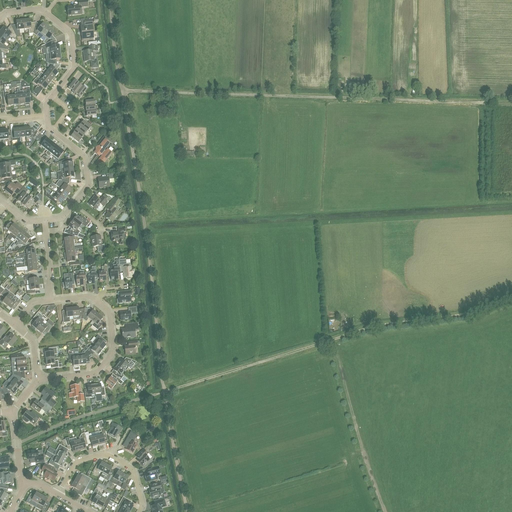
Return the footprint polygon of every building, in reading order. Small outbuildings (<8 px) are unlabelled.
[(69,16),(81,15),(81,8),(88,7),(87,0),(78,1),(78,6),(68,7),(69,16)] [(85,28),(81,28),(82,39),(93,38),(92,28),(99,27),(98,18),(93,19),(93,18),(92,19),(92,20),(84,21),(85,28)] [(20,30),(24,29),(23,20),(16,21),(17,25),(17,28),(13,28),(16,34),(20,34),(20,30)] [(23,20),(24,29),(29,29),(29,34),(34,33),(36,26),(31,26),(31,23),(30,20),(23,20)] [(39,33),(43,36),(49,28),(44,24),(41,27),(39,29),(36,26),(34,33),(37,36),(39,33)] [(0,32),(0,33),(7,39),(8,40),(10,38),(9,37),(11,35),(15,38),(17,36),(16,34),(13,28),(10,32),(7,30),(6,30),(4,28),(0,32)] [(49,28),(43,36),(46,39),(43,42),(46,44),(53,42),(49,39),(52,35),(54,32),(49,28)] [(6,40),(7,39),(0,33),(0,42),(1,43),(0,44),(0,48),(6,49),(8,50),(8,48),(8,47),(3,44),(4,43),(6,43),(7,41),(6,40)] [(55,46),(54,41),(46,44),(46,45),(41,47),(42,49),(44,50),(46,50),(47,54),(60,52),(59,45),(55,46)] [(95,46),(89,47),(89,51),(84,52),(85,62),(91,61),(92,67),(93,68),(97,68),(98,66),(97,61),(94,62),(93,61),(92,52),(96,51),(98,51),(98,46),(95,46)] [(48,63),(53,64),(53,60),(56,59),(60,59),(60,52),(47,54),(50,54),(51,58),(47,58),(48,62),(46,62),(46,63),(48,63)] [(2,65),(1,59),(0,58),(0,69),(9,68),(9,64),(2,65)] [(51,67),(53,64),(48,63),(47,67),(49,69),(48,71),(55,77),(58,72),(51,67)] [(55,77),(48,71),(45,69),(43,71),(42,70),(41,72),(43,74),(51,81),(55,77)] [(41,79),(48,85),(51,81),(43,74),(41,72),(40,72),(38,74),(39,74),(38,76),(41,79)] [(41,79),(38,76),(36,79),(35,79),(33,82),(37,85),(37,84),(40,85),(38,87),(41,90),(43,88),(45,90),(48,85),(41,79)] [(72,92),(78,83),(74,80),(68,88),(70,89),(72,90),(71,91),(72,92)] [(82,86),(78,84),(78,83),(72,92),(73,93),(74,92),(76,94),(82,86)] [(12,89),(11,84),(3,84),(4,87),(4,94),(5,98),(7,98),(8,106),(14,105),(12,96),(9,96),(9,94),(5,94),(5,93),(6,92),(5,87),(9,87),(9,90),(12,89)] [(80,97),(86,89),(82,86),(76,94),(79,95),(78,96),(80,97)] [(91,127),(82,120),(81,122),(82,123),(80,125),(79,124),(87,131),(91,127)] [(87,131),(79,124),(77,126),(78,127),(77,129),(84,134),(87,131)] [(20,138),(19,129),(18,129),(18,128),(17,127),(15,128),(14,128),(14,129),(13,129),(14,136),(12,136),(12,139),(12,141),(17,141),(17,143),(20,143),(20,138)] [(28,139),(31,138),(32,138),(34,134),(34,129),(30,130),(30,127),(28,128),(27,127),(24,127),(24,128),(25,137),(25,139),(28,139)] [(84,134),(77,129),(75,131),(74,130),(73,132),(81,139),(81,138),(84,134)] [(3,140),(3,146),(4,150),(6,149),(6,146),(5,140),(8,139),(8,141),(9,141),(11,141),(10,137),(8,137),(7,130),(2,130),(3,140)] [(81,139),(73,132),(74,133),(72,135),(71,134),(70,136),(78,143),(81,139)] [(45,149),(51,142),(46,138),(41,146),(45,149)] [(105,148),(109,143),(105,140),(99,147),(98,147),(97,147),(97,148),(96,148),(96,149),(97,149),(97,150),(95,152),(102,157),(96,164),(100,167),(111,153),(107,150),(106,151),(104,150),(105,149),(105,148)] [(47,155),(55,145),(51,142),(45,149),(47,151),(45,154),(47,155)] [(53,156),(59,148),(55,145),(47,155),(49,157),(51,154),(53,156)] [(58,159),(64,152),(59,148),(53,156),(58,159)] [(68,163),(66,159),(59,162),(60,165),(64,164),(64,169),(60,169),(60,172),(73,170),(72,163),(68,163)] [(0,168),(0,172),(10,171),(10,166),(15,165),(15,160),(3,161),(4,164),(0,164),(0,168)] [(61,181),(62,181),(69,182),(70,178),(74,177),(73,170),(60,172),(58,172),(59,174),(61,173),(61,178),(61,181)] [(11,176),(10,171),(0,172),(1,179),(5,178),(5,183),(17,178),(16,175),(11,176)] [(109,188),(108,179),(114,179),(113,173),(106,174),(107,178),(98,179),(99,188),(104,187),(104,188),(109,188)] [(71,190),(67,186),(70,182),(69,182),(62,181),(61,182),(62,183),(58,188),(61,189),(68,195),(71,190)] [(16,187),(11,183),(5,191),(11,195),(15,190),(18,192),(22,187),(18,184),(16,187)] [(22,205),(28,197),(25,194),(28,190),(23,187),(18,193),(21,195),(19,198),(19,199),(17,201),(22,205)] [(66,200),(67,198),(67,197),(66,196),(68,195),(61,189),(57,194),(64,199),(65,200),(66,200)] [(57,194),(54,192),(51,196),(50,196),(49,197),(47,195),(46,196),(53,202),(55,199),(60,204),(64,199),(57,194)] [(34,206),(39,199),(35,196),(32,200),(28,197),(22,205),(27,208),(29,206),(31,204),(34,206)] [(100,200),(95,197),(89,205),(95,210),(100,204),(103,207),(107,202),(102,198),(100,200)] [(112,222),(119,214),(115,210),(118,206),(117,206),(120,202),(115,198),(107,209),(110,211),(105,217),(112,222)] [(82,221),(76,216),(72,221),(79,227),(81,224),(85,228),(89,222),(84,218),(82,221)] [(79,227),(72,221),(68,226),(72,230),(70,231),(69,234),(74,236),(77,237),(78,235),(78,234),(80,232),(77,229),(79,227)] [(6,238),(7,238),(5,241),(6,242),(8,239),(18,227),(14,224),(13,225),(10,222),(5,228),(8,231),(11,233),(10,233),(6,238)] [(122,229),(122,226),(118,226),(118,229),(118,233),(111,233),(112,241),(119,240),(119,245),(123,244),(123,240),(124,240),(123,233),(126,232),(125,228),(122,229)] [(14,240),(17,238),(16,237),(22,230),(18,227),(8,239),(10,241),(12,238),(14,240)] [(15,248),(17,246),(16,246),(26,234),(22,230),(16,237),(17,238),(19,240),(15,245),(16,245),(14,247),(15,248)] [(25,244),(31,237),(26,234),(16,246),(17,246),(18,248),(20,245),(21,245),(23,243),(25,244)] [(69,234),(67,234),(66,236),(67,239),(64,239),(65,242),(63,242),(63,245),(73,244),(73,240),(74,240),(73,238),(74,236),(69,234)] [(100,245),(99,236),(91,237),(93,247),(97,247),(98,253),(105,252),(104,245),(100,245)] [(20,254),(20,257),(36,255),(35,249),(33,250),(33,247),(28,247),(28,250),(26,250),(26,254),(20,254)] [(75,260),(74,256),(64,257),(65,259),(67,259),(67,263),(70,262),(70,266),(80,265),(79,261),(76,262),(76,259),(75,260)] [(126,266),(126,259),(119,260),(119,262),(119,264),(120,271),(120,272),(124,271),(125,278),(127,278),(127,279),(128,279),(131,279),(131,278),(132,278),(132,275),(134,275),(134,274),(134,271),(133,270),(131,270),(131,266),(130,266),(126,266)] [(106,280),(105,272),(108,272),(107,264),(104,265),(105,266),(102,267),(102,271),(99,272),(99,274),(97,274),(97,275),(97,279),(99,279),(100,281),(106,280)] [(120,272),(120,271),(119,264),(116,264),(116,265),(113,266),(114,270),(110,271),(111,280),(118,279),(117,276),(117,275),(120,275),(120,272)] [(86,272),(85,273),(85,276),(86,281),(88,281),(89,284),(95,283),(94,275),(97,275),(97,274),(96,267),(92,267),(92,270),(91,270),(91,275),(88,275),(86,274),(86,272)] [(86,281),(85,276),(85,273),(85,270),(79,271),(80,276),(76,276),(77,285),(83,285),(83,282),(86,281)] [(66,288),(72,288),(71,280),(74,279),(74,274),(68,274),(68,277),(64,277),(65,279),(65,283),(66,288)] [(33,279),(33,276),(25,277),(26,280),(29,279),(29,285),(39,284),(38,278),(33,279)] [(27,294),(35,293),(35,290),(39,289),(39,284),(29,285),(30,290),(27,291),(27,294)] [(0,295),(2,293),(4,295),(8,290),(10,287),(8,285),(5,288),(3,291),(0,288),(0,295)] [(3,302),(7,306),(15,296),(13,294),(8,290),(4,295),(7,297),(3,302)] [(131,291),(123,292),(120,292),(120,296),(118,296),(119,300),(117,300),(117,303),(119,303),(119,304),(131,302),(130,296),(131,296),(131,291)] [(15,296),(7,306),(11,309),(15,304),(17,306),(22,301),(19,299),(15,296)] [(131,319),(130,314),(137,313),(137,307),(128,308),(129,312),(120,313),(121,319),(125,319),(125,320),(131,319)] [(63,321),(70,321),(70,317),(73,317),(72,308),(66,309),(66,314),(63,315),(63,321)] [(72,308),(73,317),(73,320),(77,320),(76,320),(81,319),(81,322),(82,322),(83,319),(84,313),(79,314),(78,308),(72,308)] [(92,321),(98,314),(93,310),(89,315),(86,313),(84,313),(83,319),(86,322),(89,318),(92,321)] [(37,330),(42,323),(39,321),(43,316),(38,312),(33,319),(36,321),(32,326),(33,328),(35,330),(36,330),(37,330)] [(92,321),(94,323),(92,326),(98,330),(102,325),(99,323),(103,318),(98,314),(92,321)] [(48,331),(54,324),(51,322),(49,324),(47,323),(45,325),(42,323),(37,330),(42,334),(46,329),(48,331)] [(138,324),(129,325),(125,325),(126,329),(122,330),(123,338),(127,337),(127,338),(134,338),(133,331),(138,330),(138,324)] [(11,335),(8,338),(6,336),(3,339),(0,342),(0,344),(5,348),(8,344),(11,347),(17,340),(11,335)] [(102,350),(106,345),(101,342),(103,339),(99,335),(94,340),(97,342),(95,345),(102,350)] [(125,355),(135,354),(134,346),(137,346),(137,341),(128,342),(128,345),(124,346),(125,355)] [(102,350),(95,345),(93,348),(90,345),(86,350),(90,355),(93,352),(98,356),(102,350)] [(46,359),(54,358),(54,355),(57,355),(57,348),(51,349),(51,352),(45,353),(46,359)] [(90,355),(86,350),(85,352),(85,353),(78,354),(79,365),(86,364),(85,358),(90,358),(91,357),(90,355)] [(79,365),(78,354),(72,354),(69,354),(69,360),(72,360),(73,366),(79,365)] [(21,359),(20,355),(11,356),(12,362),(16,362),(17,366),(26,365),(26,362),(27,362),(26,359),(25,358),(21,359)] [(55,361),(54,358),(46,359),(46,366),(52,365),(53,368),(59,368),(58,361),(55,361)] [(119,362),(117,365),(124,370),(126,371),(128,368),(130,369),(134,366),(135,364),(131,361),(130,363),(129,364),(126,361),(126,362),(124,360),(123,362),(120,359),(118,361),(119,362)] [(20,377),(21,375),(21,372),(27,371),(26,365),(17,366),(17,369),(14,369),(13,370),(14,375),(20,377)] [(115,376),(120,380),(123,383),(126,380),(126,379),(123,377),(122,373),(124,370),(117,365),(113,370),(117,373),(115,376)] [(21,384),(17,381),(20,377),(14,375),(10,379),(13,382),(11,384),(9,383),(17,390),(21,384)] [(115,376),(114,376),(113,378),(111,377),(106,383),(109,385),(107,387),(111,390),(112,388),(117,382),(121,385),(123,387),(125,384),(123,383),(120,380),(115,376)] [(17,390),(9,383),(7,386),(6,388),(4,387),(3,386),(1,388),(2,389),(2,390),(5,395),(9,391),(13,395),(17,390)] [(101,390),(100,384),(94,385),(95,394),(95,397),(105,396),(104,390),(101,390)] [(92,397),(95,397),(95,394),(94,385),(87,386),(88,392),(84,392),(85,398),(92,397)] [(79,395),(78,386),(71,386),(72,397),(77,397),(77,402),(84,401),(83,395),(79,395)] [(41,394),(44,396),(42,399),(45,402),(50,406),(52,408),(56,403),(54,402),(51,399),(54,395),(53,395),(55,393),(52,391),(50,392),(46,388),(41,394)] [(43,407),(36,400),(31,406),(39,412),(41,409),(47,414),(50,410),(52,411),(53,410),(52,409),(52,408),(46,404),(43,407)] [(33,416),(27,411),(23,416),(24,417),(23,419),(24,420),(26,422),(28,422),(29,421),(31,423),(33,420),(36,422),(40,417),(35,413),(33,416)] [(118,435),(122,428),(113,423),(109,430),(110,430),(108,434),(115,438),(117,434),(118,435)] [(100,435),(96,436),(99,445),(105,443),(105,442),(103,438),(107,437),(104,428),(100,429),(101,432),(99,432),(100,435)] [(89,434),(88,432),(85,433),(87,440),(87,442),(91,441),(92,447),(99,445),(96,436),(92,438),(91,434),(89,434)] [(79,451),(86,449),(84,441),(87,440),(85,433),(81,434),(82,436),(81,436),(80,438),(80,440),(77,441),(79,451)] [(133,442),(135,439),(136,436),(130,433),(128,435),(124,443),(128,445),(126,449),(133,453),(137,445),(133,442)] [(70,443),(69,437),(65,439),(67,446),(71,445),(73,453),(79,451),(77,441),(70,443)] [(65,461),(68,456),(66,454),(68,450),(67,449),(60,445),(56,451),(56,452),(58,453),(56,456),(65,461)] [(148,454),(144,450),(139,454),(141,457),(138,459),(137,460),(142,466),(150,460),(152,458),(148,454)] [(38,455),(37,451),(27,452),(28,459),(35,459),(36,463),(44,462),(43,458),(43,455),(43,454),(38,455)] [(65,461),(56,456),(54,460),(53,459),(52,459),(49,464),(56,468),(58,465),(62,467),(65,461)] [(0,469),(9,468),(8,461),(10,460),(9,457),(0,457),(0,469)] [(102,473),(107,465),(102,462),(101,464),(98,468),(96,467),(92,473),(97,475),(100,471),(102,473)] [(57,477),(57,476),(57,475),(54,473),(49,471),(51,468),(45,464),(41,470),(46,473),(44,477),(48,479),(48,478),(54,481),(55,479),(56,479),(57,477)] [(108,481),(112,474),(110,472),(112,468),(107,465),(102,473),(103,473),(101,476),(104,478),(104,479),(108,481)] [(158,467),(152,469),(146,470),(147,474),(144,474),(147,482),(157,479),(156,474),(160,473),(158,467)] [(117,486),(123,474),(118,471),(115,477),(112,475),(109,481),(117,486)] [(8,475),(7,472),(0,472),(0,477),(1,478),(2,484),(11,483),(10,475),(8,475)] [(125,490),(128,484),(125,483),(129,477),(123,474),(117,486),(125,490)] [(84,479),(78,476),(74,481),(82,485),(86,488),(91,479),(88,477),(86,476),(84,479)] [(81,497),(85,490),(80,488),(82,485),(74,481),(71,487),(78,490),(76,494),(81,497)] [(151,498),(161,495),(161,494),(162,494),(164,491),(162,485),(162,484),(162,483),(150,486),(151,491),(149,491),(151,498)] [(0,498),(5,501),(8,495),(4,493),(4,492),(3,492),(5,488),(0,487),(0,498)] [(92,503),(97,505),(102,496),(103,495),(100,493),(101,492),(99,491),(96,489),(92,494),(96,496),(92,503)] [(38,504),(42,496),(36,493),(32,500),(28,498),(26,502),(32,505),(33,504),(35,502),(37,503),(38,504)] [(47,499),(42,496),(38,504),(37,503),(35,507),(42,511),(41,511),(45,511),(48,507),(44,505),(46,502),(47,499)] [(110,497),(108,496),(108,497),(106,496),(105,498),(102,496),(97,505),(102,508),(105,502),(108,503),(112,498),(110,497)] [(129,511),(133,506),(127,503),(129,500),(123,497),(118,506),(122,508),(129,511)] [(162,511),(161,508),(164,507),(163,504),(165,503),(164,499),(154,502),(155,505),(151,506),(153,511),(162,511)]
